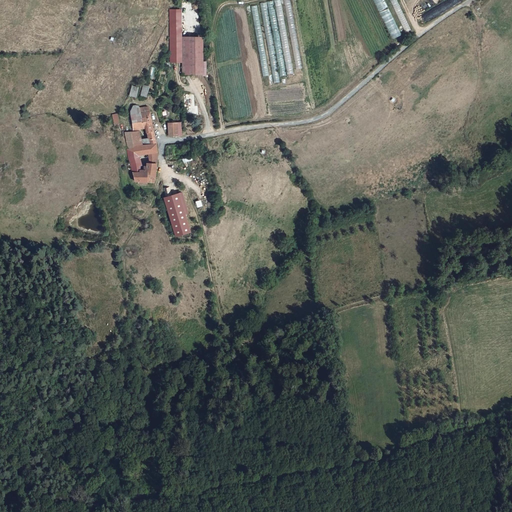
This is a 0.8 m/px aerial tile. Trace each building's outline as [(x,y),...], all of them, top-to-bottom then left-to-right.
[(279,76),(294,73),(294,70),(301,68),(290,0),(273,0),(274,0),(266,1),(266,2),(260,3),(273,83),(280,82),(279,76)] [(384,0),(372,0),(391,39),(401,35),(384,0)] [(262,76),(268,75),(257,5),(251,6),(262,76)] [(185,36),(182,9),(170,10),(176,63),(187,61),(185,36)] [(206,34),(185,36),(187,61),(189,74),(210,71),(206,34)] [(142,96),(140,86),(134,87),(136,98),(142,96)] [(138,156),(148,155),(159,154),(168,153),(158,110),(157,110),(156,105),(152,106),(153,111),(144,113),(140,114),(139,114),(142,130),(147,129),(147,127),(155,125),(161,144),(150,145),(140,146),(137,147),(138,156)] [(191,131),(189,120),(177,122),(178,135),(188,134),(187,133),(187,132),(191,131)] [(142,130),(138,131),(140,146),(150,145),(147,129),(142,130)] [(160,165),(168,164),(168,163),(169,154),(168,153),(159,154),(160,165)] [(144,184),(157,184),(154,170),(151,170),(148,155),(138,156),(144,184)] [(154,170),(157,184),(165,183),(168,164),(160,165),(158,165),(158,167),(154,167),(154,170)] [(177,212),(184,236),(199,232),(192,208),(177,212)]
